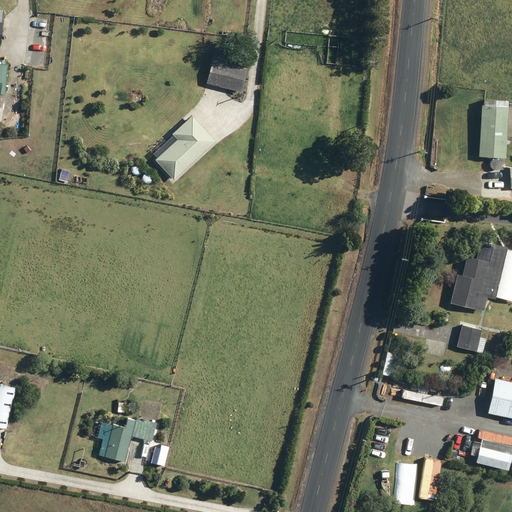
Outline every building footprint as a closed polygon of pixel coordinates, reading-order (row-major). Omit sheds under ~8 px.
[(314,61),(285,59),(283,100),(286,100),(285,106),(311,108),(314,61)] [(215,63),(209,83),(241,93),(247,73),(215,63)] [(509,106),(484,105),(482,158),(507,158),(509,106)] [(195,130),(169,121),(160,148),(156,146),(148,170),(178,180),(195,130)] [(504,192),(503,182),(486,183),(487,193),(504,192)] [(511,250),(482,245),(480,259),(468,257),(464,277),(455,275),(454,281),(457,282),(453,305),(484,310),(486,297),(511,301),(511,250)] [(483,329),(461,325),(458,348),(486,353),(488,340),(481,339),(483,329)] [(118,360),(116,369),(135,374),(138,365),(118,360)] [(511,383),(496,380),(490,415),(511,418),(511,383)] [(18,386),(0,381),(0,424),(10,427),(18,386)] [(154,421),(128,418),(127,428),(102,426),(100,439),(103,440),(100,458),(125,461),(128,441),(132,441),(132,436),(152,438),(154,421)] [(511,466),(511,452),(482,446),(479,460),(511,467),(511,466)]
